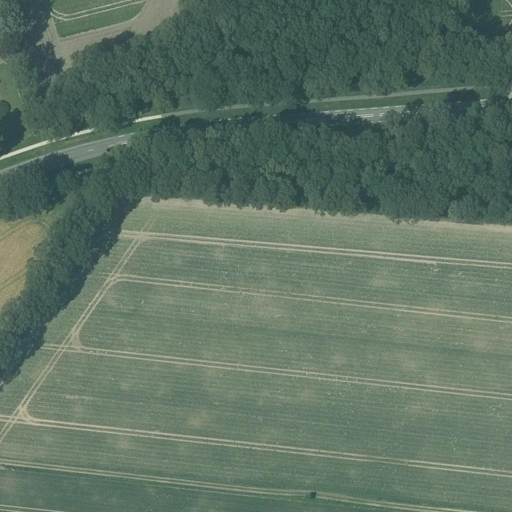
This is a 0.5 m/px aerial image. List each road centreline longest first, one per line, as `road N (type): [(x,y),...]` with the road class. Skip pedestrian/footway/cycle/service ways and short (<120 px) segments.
road 1 (primary): [(0,179),(175,133),(511,106)]
road 2 (track): [(0,457),(471,511)]
